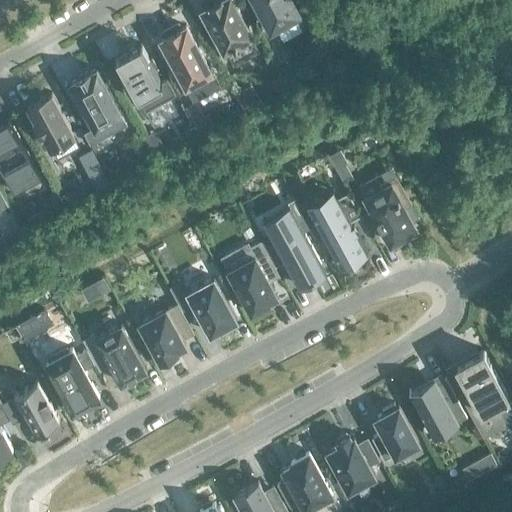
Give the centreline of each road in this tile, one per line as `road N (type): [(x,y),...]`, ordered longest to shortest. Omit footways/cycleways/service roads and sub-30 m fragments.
road 1 (unclassified): [(474,274),(415,278),(30,482),(17,511)]
road 2 (unclassified): [(95,511),(442,321),(474,274)]
road 3 (residential): [(0,66),(122,0)]
